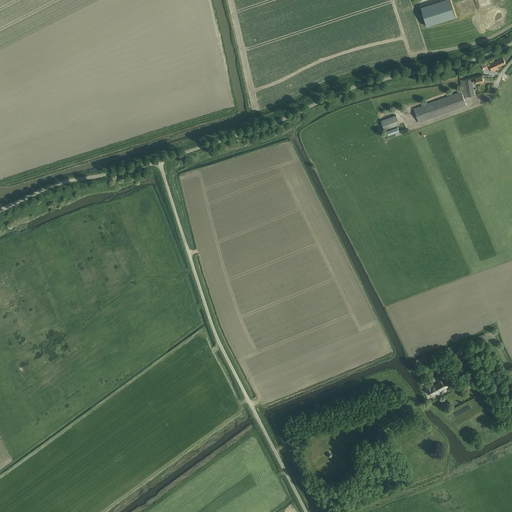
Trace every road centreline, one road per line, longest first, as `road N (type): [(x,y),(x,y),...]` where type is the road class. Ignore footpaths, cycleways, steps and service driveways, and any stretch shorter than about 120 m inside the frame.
road 1 (unclassified): [(305,511),(215,334),(159,161)]
road 2 (unclassified): [(159,161),(363,84),(466,62),(511,43)]
road 3 (unclassified): [(0,209),(61,182),(159,161)]
